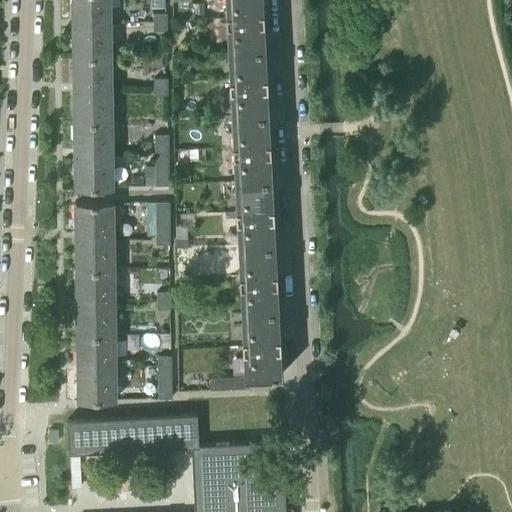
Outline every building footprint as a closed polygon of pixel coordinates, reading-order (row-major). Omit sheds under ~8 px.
[(71,0),(73,56),(111,55),(109,0),(71,0)] [(225,0),(228,48),(266,47),(263,0),(225,0)] [(167,30),(166,13),(153,13),(153,30),(167,30)] [(231,114),(269,113),(266,47),(228,48),(231,114)] [(74,121),(112,120),(111,55),(73,56),(74,121)] [(168,95),(167,78),(153,79),(154,96),(168,95)] [(234,180),(272,178),(269,113),(231,114),(234,180)] [(112,120),(74,121),(75,186),(113,186),(112,120)] [(168,134),(154,134),(155,164),(169,163),(168,134)] [(169,163),(155,164),(155,185),(169,185),(169,163)] [(238,245),(275,243),(272,178),(234,180),(238,245)] [(76,267),(114,267),(113,201),(75,202),(76,267)] [(146,202),(146,223),(169,223),(169,202),(146,202)] [(170,244),(169,223),(146,223),(147,234),(156,234),(156,244),(170,244)] [(187,238),(176,239),(176,247),(187,247),(187,238)] [(241,310),(279,308),(275,243),(238,245),(241,310)] [(77,333),(115,332),(114,267),(76,267),(77,333)] [(171,309),(170,291),(156,292),(157,309),(171,309)] [(249,375),(282,373),(279,308),(241,310),(244,375),(249,375)] [(115,332),(77,333),(78,399),(116,398),(115,332)] [(157,377),(172,377),(171,356),(157,356),(157,377)] [(209,389),(245,387),(249,387),(249,375),(244,375),(209,377),(209,389)] [(172,377),(157,377),(158,399),(172,398),(172,377)] [(192,447),(196,511),(195,511),(294,511),(294,508),(286,508),(284,475),(262,476),(260,441),(198,444),(197,413),(183,414),(67,420),(68,453),(192,447)]
